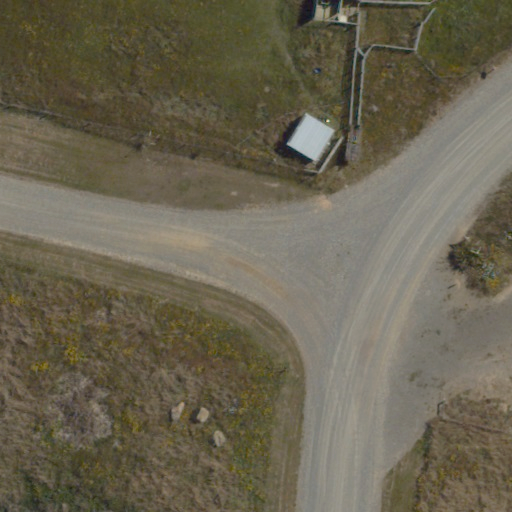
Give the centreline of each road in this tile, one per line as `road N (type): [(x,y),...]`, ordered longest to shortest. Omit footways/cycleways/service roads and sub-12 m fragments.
road 1 (residential): [(0,198),(379,290)]
road 2 (residential): [(336,511),(344,420),(379,290)]
road 3 (unclassified): [(379,290),(425,215),(511,117)]
